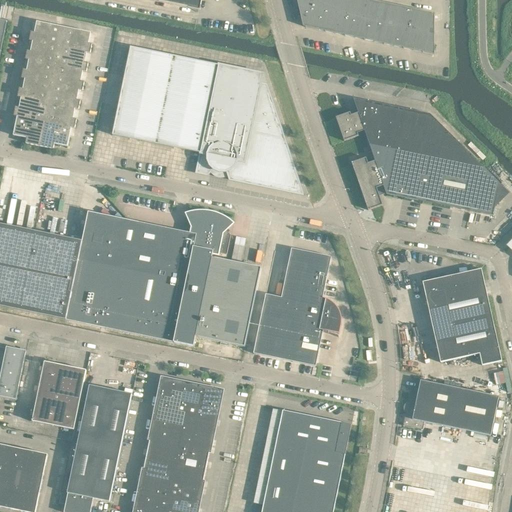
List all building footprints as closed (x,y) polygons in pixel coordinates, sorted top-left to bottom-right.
[(153,0),(200,10),(201,0),(153,0)] [(299,0),(301,5),(318,9),(320,0),(299,0)] [(334,12),(336,0),(320,0),(318,9),(330,11),(334,12)] [(349,16),(352,0),(336,0),(334,12),(340,14),(349,16)] [(350,16),(360,18),(364,19),(368,0),(352,0),(349,16),(350,16)] [(370,20),(380,22),(384,2),(372,0),(368,0),(364,19),(370,20)] [(380,22),(390,24),(395,26),(399,6),(384,2),(380,22)] [(301,5),(303,16),(328,21),(330,11),(318,9),(301,5)] [(410,29),(412,19),(414,9),(399,6),(395,26),(400,27),(410,29)] [(414,9),(412,19),(434,24),(434,13),(414,9)] [(326,31),(336,33),(340,14),(334,12),(330,11),(328,21),(326,31)] [(336,33),(346,36),(350,16),(349,16),(340,14),(336,33)] [(325,31),(326,31),(328,21),(303,16),(305,26),(305,27),(325,31)] [(346,36),(356,38),(360,18),(350,16),(346,36)] [(356,38),(366,40),(370,20),(364,19),(360,18),(356,38)] [(410,29),(420,31),(434,34),(434,24),(412,19),(410,29)] [(366,40),(376,42),(380,22),(370,20),(366,40)] [(30,41),(33,41),(60,47),(64,27),(37,21),(35,32),(31,32),(30,41)] [(376,42),(386,44),(390,24),(380,22),(376,42)] [(386,44),(396,46),(400,27),(395,26),(390,24),(386,44)] [(60,47),(87,52),(90,53),(92,44),(89,44),(91,33),(64,27),(60,47)] [(396,46),(406,49),(410,29),(400,27),(396,46)] [(406,49),(416,51),(420,31),(410,29),(406,49)] [(420,31),(416,51),(434,55),(434,34),(420,31)] [(26,59),(29,60),(56,66),(60,47),(33,41),(31,51),(27,51),(26,59)] [(56,66),(83,71),(86,72),(88,63),(85,62),(87,52),(60,47),(56,66)] [(183,149),(201,153),(197,173),(207,175),(210,172),(220,174),(229,176),(230,180),(303,194),(266,85),(261,84),(263,74),(219,65),(131,47),(122,90),(112,135),(135,140),(183,149)] [(22,78),(25,79),(52,84),(56,66),(29,60),(27,70),(24,69),(22,78)] [(56,66),(52,84),(79,90),(82,91),(84,82),(81,81),(83,71),(56,66)] [(18,97),(21,98),(48,103),(52,84),(25,79),(23,89),(20,88),(18,97)] [(48,103),(75,109),(79,109),(80,101),(77,100),(79,90),(52,84),(48,103)] [(14,116),(17,116),(44,122),(48,103),(21,98),(19,108),(16,107),(14,116)] [(363,128),(370,146),(486,170),(430,114),(358,99),(356,108),(358,113),(351,115),(350,112),(336,117),(344,141),(358,136),(356,130),(363,128)] [(48,103),(44,122),(71,128),(75,128),(76,119),(73,119),(75,109),(48,103)] [(26,143),(39,146),(44,122),(17,116),(13,135),(27,138),(26,143)] [(44,122),(39,146),(53,149),(54,144),(68,147),(71,128),(44,122)] [(486,170),(370,146),(375,161),(368,163),(366,158),(351,163),(368,210),(383,205),(378,193),(385,190),(386,194),(492,216),(499,183),(486,170)] [(198,214),(189,215),(194,227),(194,229),(193,234),(127,220),(88,212),(66,320),(194,346),(196,337),(245,347),(261,268),(212,258),(213,252),(216,252),(220,232),(230,223),(223,219),(215,215),(206,214),(198,214)] [(329,300),(323,297),(331,257),(292,249),(281,297),(274,296),(266,294),(254,353),(316,366),(323,332),(324,331),(328,332),(328,333),(329,333),(329,332),(339,334),(341,326),(341,318),(339,311),(335,305),(329,300)] [(423,282),(440,362),(480,354),(482,365),(502,361),(481,269),(423,282)] [(0,396),(16,400),(17,395),(24,361),(25,358),(26,351),(7,347),(0,379),(0,396)] [(55,362),(46,360),(45,362),(42,361),(42,362),(45,362),(33,421),(30,420),(30,421),(74,430),(86,370),(74,367),(62,365),(55,363),(55,362)] [(33,362),(24,361),(17,395),(26,396),(33,362)] [(161,386),(157,406),(177,410),(182,382),(170,380),(167,380),(164,381),(162,383),(161,386)] [(403,426),(422,430),(424,422),(435,424),(462,430),(491,436),(499,396),(420,380),(419,388),(411,387),(403,426)] [(177,410),(187,412),(197,414),(202,387),(182,382),(177,410)] [(67,493),(68,493),(64,511),(90,511),(93,498),(102,500),(110,502),(132,394),(101,388),(89,385),(67,493)] [(197,414),(216,418),(220,399),(221,396),(219,393),(217,390),(214,389),(202,387),(197,414)] [(157,406),(154,420),(184,426),(187,412),(177,410),(157,406)] [(282,411),(262,511),(333,511),(345,454),(351,424),(341,422),(341,423),(282,411)] [(187,412),(184,426),(214,432),(216,418),(197,414),(187,412)] [(154,420),(151,434),(181,440),(184,426),(154,420)] [(184,426),(181,440),(211,446),(214,432),(184,426)] [(151,434),(148,447),(178,454),(181,440),(151,434)] [(181,440),(178,454),(208,460),(211,446),(181,440)] [(0,460),(0,464),(14,468),(28,471),(32,451),(27,450),(9,446),(3,445),(0,460)] [(148,447),(145,461),(175,467),(178,454),(148,447)] [(27,475),(43,478),(44,475),(43,475),(48,454),(38,452),(32,451),(28,471),(27,475)] [(178,454),(175,467),(205,474),(208,460),(178,454)] [(145,461),(142,475),(172,481),(175,467),(145,461)] [(0,485),(10,488),(14,468),(0,464),(0,485)] [(175,467),(172,481),(202,487),(205,474),(175,467)] [(10,488),(24,491),(39,494),(40,493),(43,478),(27,475),(28,471),(14,468),(10,488)] [(142,475),(140,489),(170,495),(172,481),(142,475)] [(172,481),(170,495),(199,501),(202,487),(172,481)] [(0,506),(5,508),(10,488),(0,485),(0,506)] [(11,509),(20,511),(24,491),(10,488),(5,508),(11,509)] [(140,489),(137,503),(157,507),(167,509),(170,495),(140,489)] [(24,491),(20,511),(21,511),(24,511),(35,511),(39,494),(24,491)] [(167,509),(177,511),(182,511),(197,511),(199,501),(170,495),(167,509)] [(155,511),(157,507),(137,503),(134,511),(155,511)]
